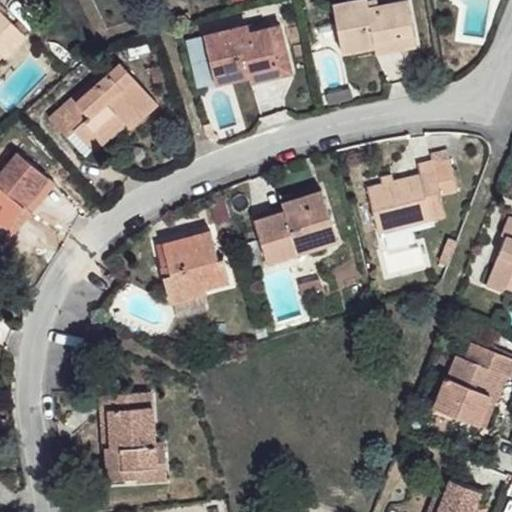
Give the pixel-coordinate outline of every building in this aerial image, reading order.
[(414,27),(409,0),(371,7),(369,0),(358,0),(334,5),(344,56),(377,49),(376,44),(405,38),(404,28),(414,27)] [(0,54),(4,58),(7,61),(28,39),(0,11),(0,54)] [(290,55),(283,25),(251,32),(250,25),(206,37),(218,87),(252,79),(250,75),(280,67),(278,58),(290,55)] [(418,47),(414,27),(404,28),(405,38),(376,44),(377,49),(378,57),(418,47)] [(295,75),(290,55),(278,58),(280,67),(250,75),(252,79),(254,87),(295,75)] [(159,106),(121,64),(109,75),(76,104),(89,119),(85,122),(101,139),(123,121),(132,130),(159,106)] [(76,104),(109,75),(106,71),(51,119),(68,138),(85,122),(89,119),(76,104)] [(101,139),(85,122),(68,138),(83,155),(101,139)] [(51,180),(18,153),(0,174),(0,224),(2,223),(19,203),(27,209),(51,180)] [(460,193),(451,160),(434,165),(433,160),(418,164),(421,176),(394,183),(382,187),(367,190),(378,233),(446,216),(443,198),(460,193)] [(380,177),(382,187),(394,183),(392,175),(380,177)] [(57,185),(51,180),(27,209),(19,203),(2,223),(10,230),(16,234),(57,185)] [(322,190),(291,200),(295,214),(257,227),(268,264),(299,254),(297,248),(318,241),(317,235),(335,230),(322,190)] [(255,220),(257,227),(295,214),(291,200),(282,203),(284,211),(255,220)] [(511,216),(504,234),(508,236),(489,285),(505,292),(506,289),(511,272),(511,216)] [(339,242),(335,230),(317,235),(318,241),(297,248),(299,254),(339,242)] [(219,260),(211,231),(164,244),(171,275),(176,292),(197,287),(198,292),(206,289),(230,282),(224,259),(219,260)] [(208,295),(206,289),(198,292),(197,287),(176,292),(171,275),(164,277),(171,304),(208,295)] [(511,359),(473,343),(467,360),(459,356),(449,378),(446,377),(435,407),(480,422),(491,393),(495,395),(503,374),(510,377),(511,376),(511,359)] [(502,398),(510,377),(503,374),(495,395),(491,393),(480,422),(487,426),(499,397),(502,398)] [(101,395),(103,430),(106,433),(111,436),(111,445),(108,445),(105,449),(107,469),(123,468),(124,477),(140,475),(139,468),(160,465),(157,443),(153,392),(101,395)] [(106,433),(103,430),(103,447),(105,449),(108,445),(111,445),(111,436),(106,433)] [(165,442),(157,443),(160,465),(139,468),(140,475),(141,483),(168,480),(165,442)] [(124,480),(124,477),(123,468),(107,469),(108,482),(124,480)] [(437,491),(428,511),(475,511),(482,493),(450,480),(445,493),(437,491)]
